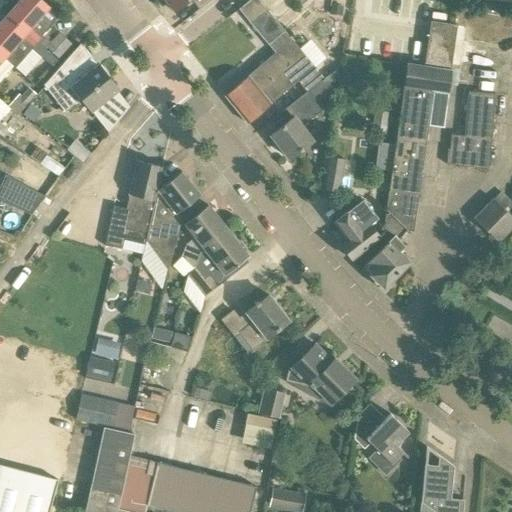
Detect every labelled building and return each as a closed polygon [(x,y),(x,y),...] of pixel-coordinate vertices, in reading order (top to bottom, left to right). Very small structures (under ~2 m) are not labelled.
[(23,0),(8,17),(37,42),(43,37),(60,17),(40,0),(23,0)] [(165,0),(174,12),(188,0),(165,0)] [(225,97),(235,109),(248,99),(246,96),(257,87),(260,91),(277,77),(276,76),(289,66),(290,67),(305,54),(260,0),(252,0),(242,11),(277,55),(225,97)] [(330,15),(341,16),(342,6),(331,4),(330,15)] [(464,68),(470,29),(471,13),(458,11),(456,27),(431,23),(425,68),(407,66),(387,211),(408,232),(415,233),(429,131),(446,133),(453,80),(458,81),(460,67),(464,68)] [(45,50),(37,42),(8,17),(0,26),(0,54),(4,58),(15,68),(31,49),(51,67),(57,60),(45,50)] [(51,44),(46,49),(58,60),(72,45),(60,34),(51,44)] [(51,44),(43,37),(37,42),(45,50),(46,49),(51,44)] [(98,67),(81,45),(44,86),(56,101),(60,98),(69,109),(82,99),(109,134),(124,116),(109,97),(118,90),(99,66),(98,67)] [(248,99),(235,109),(247,125),(272,106),(271,105),(299,83),(306,92),(323,78),(305,54),(290,67),(289,66),(276,76),(277,77),(260,91),(257,87),(246,96),(248,99)] [(336,70),(324,79),(325,79),(326,80),(330,86),(342,78),(336,70)] [(323,78),(306,92),(293,105),(300,114),(295,118),(294,118),(271,136),(290,160),(313,142),(302,127),(326,109),(320,101),(332,90),(323,78)] [(19,95),(8,107),(11,110),(17,116),(21,111),(36,95),(29,88),(21,97),(19,95)] [(489,169),(497,95),(469,92),(465,137),(452,135),(451,150),(449,150),(447,165),(489,169)] [(30,104),(23,114),(23,115),(34,123),(41,112),(30,104)] [(0,122),(9,113),(0,105),(0,122)] [(389,113),(376,111),(372,133),(386,135),(389,113)] [(91,154),(85,149),(77,158),(83,163),(91,154)] [(346,161),(328,158),(323,189),(340,192),(346,161)] [(138,162),(127,209),(114,207),(105,246),(122,250),(125,240),(145,244),(146,240),(154,205),(155,200),(157,191),(163,168),(138,162)] [(182,172),(157,191),(155,200),(154,205),(146,240),(169,269),(175,248),(176,248),(182,222),(183,221),(178,214),(201,196),(182,172)] [(0,201),(31,215),(45,197),(5,175),(0,186),(0,201)] [(511,228),(511,216),(494,200),(475,220),(499,243),(511,228)] [(348,241),(342,245),(341,246),(352,260),(381,238),(370,223),(377,218),(363,201),(349,212),(349,211),(334,223),(348,241)] [(183,257),(195,268),(202,247),(226,228),(208,205),(185,224),(197,239),(188,245),(183,257)] [(395,236),(400,241),(408,232),(387,211),(385,228),(394,237),(395,236)] [(202,247),(195,268),(187,274),(205,297),(249,263),(246,259),(249,257),(246,253),(246,250),(244,247),(241,247),(234,238),(235,235),(232,232),(229,232),(226,228),(202,247)] [(406,247),(400,241),(395,236),(394,237),(366,265),(374,273),(371,276),(374,278),(373,282),(378,288),(382,287),(384,289),(410,263),(400,253),(406,247)] [(247,314),(239,319),(234,312),(222,320),(235,337),(239,333),(253,350),(289,322),(269,296),(260,303),(258,302),(255,305),(256,306),(246,313),(247,314)] [(172,332),(155,327),(152,341),(168,345),(172,332)] [(171,346),(187,350),(191,337),(175,333),(171,346)] [(120,344),(112,342),(108,357),(117,359),(120,344)] [(170,348),(149,342),(147,353),(167,359),(170,348)] [(316,345),(289,372),(286,381),(311,387),(313,389),(314,387),(331,404),(356,380),(336,359),(333,362),(316,345)] [(170,360),(147,355),(144,366),(167,372),(170,360)] [(85,377),(110,383),(115,363),(90,357),(85,377)] [(280,407),(284,393),(265,389),(259,414),(280,419),(283,407),(280,407)] [(75,421),(104,428),(127,433),(133,408),(116,404),(117,404),(81,395),(75,421)] [(410,433),(391,415),(386,420),(371,404),(358,417),(355,440),(365,450),(371,443),(393,465),(405,453),(397,446),(410,433)] [(247,414),(241,443),(271,449),(277,419),(247,414)] [(127,433),(104,428),(85,511),(130,511),(119,509),(130,456),(135,435),(127,433)] [(453,466),(426,447),(419,511),(462,511),(465,480),(463,480),(463,481),(452,480),(453,466)] [(250,511),(257,487),(152,461),(145,489),(153,490),(149,505),(177,511),(250,511)] [(1,469),(0,471),(0,511),(54,511),(62,486),(1,469)] [(273,488),(269,508),(291,511),(302,511),(306,494),(273,488)]
